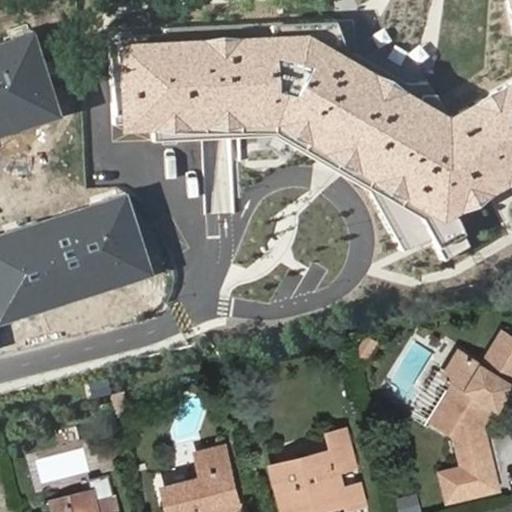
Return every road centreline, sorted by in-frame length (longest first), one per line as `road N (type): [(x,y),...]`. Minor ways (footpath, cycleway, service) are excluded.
road 1 (residential): [(203,304),(249,201),(274,182),(319,174),(357,210),(362,232),(346,284),(279,308),(235,308)]
road 2 (residential): [(0,369),(160,329),(203,304)]
